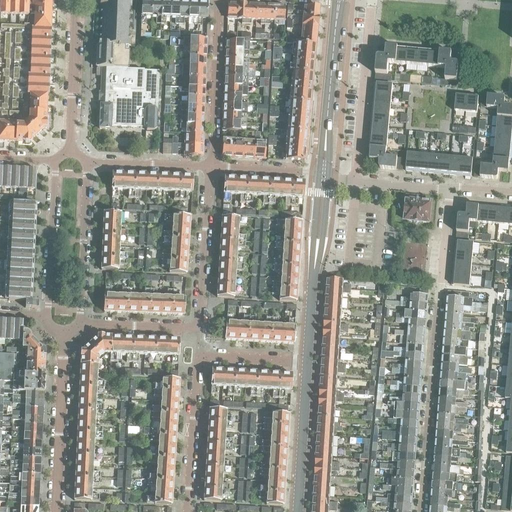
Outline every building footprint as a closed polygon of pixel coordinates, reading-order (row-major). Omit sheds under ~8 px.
[(1,5),(0,15),(10,15),(10,0),(0,0),(0,5),(1,5)] [(10,0),(10,15),(19,15),(19,0),(10,0)] [(19,0),(19,15),(28,16),(28,13),(28,7),(28,0),(19,0)] [(101,46),(134,48),(135,37),(130,37),(130,38),(128,38),(129,31),(133,31),(133,30),(130,30),(131,23),(133,23),(133,22),(131,21),(131,15),(134,15),(134,13),(131,13),(131,0),(99,0),(100,6),(102,6),(102,12),(99,12),(99,14),(102,14),(102,21),(99,20),(99,22),(102,22),(101,29),(99,29),(99,30),(101,30),(101,37),(98,37),(98,39),(101,39),(101,45),(101,46)] [(151,18),(152,0),(142,0),(141,24),(146,24),(146,18),(151,18)] [(161,1),(152,0),(151,18),(156,18),(156,25),(160,25),(161,1)] [(161,1),(160,25),(165,25),(166,19),(171,19),(171,1),(161,1)] [(171,1),(171,19),(175,19),(175,25),(179,25),(180,2),(171,1)] [(180,2),(179,25),(184,25),(184,19),(189,19),(189,2),(180,2)] [(189,2),(189,19),(193,19),(193,25),(197,25),(197,26),(198,26),(199,2),(189,2)] [(199,2),(198,26),(202,26),(202,19),(207,19),(208,5),(208,4),(207,3),(206,2),(199,2)] [(236,19),(236,4),(230,4),(228,6),(227,19),(236,19)] [(247,5),(236,4),(236,19),(237,19),(237,20),(242,20),(242,24),(246,25),(247,5)] [(256,5),(247,5),(246,25),(251,25),(251,21),(256,21),(256,5)] [(265,25),(266,6),(258,5),(256,5),(256,21),(261,21),(260,25),(265,25)] [(34,17),(34,18),(51,18),(52,7),(35,6),(35,7),(34,16),(34,17)] [(275,6),(266,6),(265,25),(270,26),(270,22),(274,22),(275,6)] [(275,6),(274,22),(274,26),(279,26),(279,21),(284,22),(285,6),(275,6)] [(303,16),(318,18),(319,7),(301,6),(301,11),(303,12),(303,16)] [(318,18),(303,16),(302,16),(302,21),(300,21),(300,26),(317,28),(318,28),(319,18),(318,18)] [(34,28),(34,29),(48,29),(51,29),(51,18),(34,18),(34,28)] [(316,37),(317,28),(300,26),(299,31),(302,31),(301,35),(316,37)] [(32,28),(32,38),(51,39),(51,29),(48,29),(34,29),(34,28),(32,28)] [(316,37),(301,35),(300,44),(315,47),(316,37)] [(32,38),(31,47),(50,48),(51,39),(32,38)] [(183,48),(206,49),(207,39),(190,39),(189,44),(183,43),(183,48)] [(227,41),(226,50),(249,51),(249,47),(243,47),(244,42),(227,41)] [(294,51),(293,56),(304,57),(303,63),(314,64),(316,48),(315,47),(300,44),(298,44),(298,43),(295,43),(295,51),(294,51)] [(101,46),(101,45),(98,45),(97,69),(101,69),(127,70),(128,70),(129,52),(128,52),(128,48),(134,48),(101,46)] [(31,47),(31,57),(50,57),(50,48),(31,47)] [(398,49),(396,65),(407,66),(409,48),(403,47),(401,49),(398,49)] [(206,49),(183,48),(183,52),(189,52),(189,57),(206,58),(206,49)] [(396,65),(398,49),(386,48),(385,58),(379,57),(378,57),(378,58),(377,58),(377,59),(375,81),(391,82),(392,76),(388,76),(389,64),(396,65)] [(414,48),(409,48),(407,66),(418,67),(419,51),(416,51),(414,48)] [(419,51),(418,67),(428,68),(430,50),(424,49),(422,51),(419,51)] [(226,50),(226,59),(243,60),(243,56),(249,56),(249,51),(226,50)] [(436,50),(430,50),(428,68),(439,69),(441,53),(438,53),(436,50)] [(270,62),(271,53),(271,52),(264,52),(261,52),(261,56),(265,56),(265,61),(266,61),(270,62)] [(441,53),(439,69),(447,69),(445,81),(442,80),(441,87),(457,88),(459,67),(459,66),(458,65),(457,64),(451,64),(452,54),(441,53)] [(304,57),(293,56),(292,68),(293,68),(293,74),(313,76),(314,64),(303,63),(304,57)] [(31,57),(31,66),(50,67),(50,57),(31,57)] [(206,58),(189,57),(188,62),(183,62),(182,66),(206,67),(206,58)] [(249,60),(243,60),(226,59),(225,68),(248,69),(249,60)] [(270,62),(266,61),(266,66),(262,66),(262,71),(264,71),(269,70),(270,62)] [(30,75),(49,76),(50,67),(31,66),(30,75)] [(206,67),(182,66),(182,71),(182,78),(188,79),(205,80),(206,67)] [(248,78),(248,69),(225,68),(225,77),(248,78)] [(127,70),(101,69),(100,93),(99,93),(98,119),(99,119),(99,129),(111,130),(111,127),(143,128),(146,131),(154,131),(157,129),(158,106),(159,71),(127,71),(127,70)] [(313,76),(293,74),(292,79),(291,79),(290,85),(301,86),(301,92),(312,93),(313,76)] [(28,75),(28,85),(49,86),(49,76),(30,75),(28,75)] [(242,78),(225,77),(225,86),(248,87),(248,83),(242,83),(242,78)] [(205,89),(205,80),(188,79),(182,78),(182,88),(205,89)] [(392,97),(393,85),(377,84),(377,87),(374,89),(374,95),(392,97)] [(28,85),(28,94),(47,95),(49,95),(49,86),(28,85)] [(301,86),(290,85),(289,96),(291,97),(290,103),(311,105),(312,93),(301,92),(301,86)] [(248,87),(225,86),(224,95),(241,96),(242,92),(247,92),(248,87)] [(205,89),(182,88),(181,93),(187,93),(187,98),(204,98),(205,89)] [(28,94),(27,104),(47,104),(47,95),(28,94)] [(466,113),(468,97),(464,97),(463,94),(456,94),(455,112),(466,113)] [(224,95),(224,104),(247,106),(247,101),(241,101),(241,96),(224,95)] [(392,97),(374,95),(373,101),(375,103),(375,106),(391,107),(392,97)] [(471,97),(468,97),(466,113),(477,114),(479,96),(473,95),(471,97)] [(498,117),(511,118),(511,107),(505,106),(505,101),(505,100),(505,99),(504,98),(482,96),(481,108),(498,110),(498,117)] [(204,98),(187,98),(187,102),(181,102),(181,107),(204,108),(204,98)] [(288,108),(288,114),(299,115),(298,121),(309,122),(311,105),(290,103),(289,108),(288,108)] [(27,104),(27,113),(29,113),(46,114),(47,104),(27,104)] [(224,104),(223,114),(241,114),(241,109),(247,110),(247,106),(224,104)] [(267,115),(268,107),(263,106),(257,106),(257,115),(262,115),(267,115)] [(372,111),(372,116),(390,118),(391,107),(375,106),(375,109),(372,111)] [(204,108),(181,107),(181,111),(187,111),(186,116),(204,117),(204,110),(204,108)] [(17,125),(16,142),(24,143),(25,143),(25,144),(29,144),(29,143),(30,143),(30,141),(45,128),(46,128),(47,127),(48,123),(47,123),(46,121),(46,114),(29,113),(28,120),(28,121),(24,125),(17,125)] [(241,114),(223,114),(223,123),(246,124),(246,119),(240,119),(241,114)] [(299,115),(288,114),(287,126),(288,126),(287,132),(308,134),(309,122),(298,121),(299,115)] [(204,117),(186,116),(186,121),(180,120),(180,125),(203,126),(204,117)] [(390,118),(372,116),(371,122),(373,124),(373,127),(389,129),(390,118)] [(511,118),(498,117),(497,128),(511,129),(511,118)] [(8,122),(7,142),(9,142),(16,142),(17,125),(15,125),(15,122),(8,122)] [(246,124),(223,123),(223,132),(240,133),(240,128),(246,128),(246,124)] [(203,126),(180,125),(179,129),(186,129),(186,135),(203,135),(203,126)] [(370,132),(370,138),(388,140),(389,129),(373,127),(373,130),(370,132)] [(511,129),(497,128),(496,139),(511,140),(511,137),(511,129)] [(286,137),(285,143),(296,144),(295,150),(307,151),(308,134),(287,132),(287,137),(286,137)] [(186,135),(185,145),(203,146),(203,135),(186,135)] [(388,140),(370,138),(369,144),(371,146),(371,148),(370,160),(380,161),(379,167),(379,168),(380,168),(380,169),(381,169),(403,171),(404,159),(386,158),(388,140)] [(511,140),(496,139),(495,149),(511,150),(511,143),(511,140)] [(233,158),(234,141),(223,140),(222,155),(222,156),(223,157),(224,157),(233,158)] [(244,142),(234,141),(233,158),(243,158),(244,142)] [(255,142),(244,142),(243,158),(254,159),(255,142)] [(255,142),(254,159),(265,160),(266,143),(255,142)] [(285,143),(279,143),(279,146),(285,146),(284,155),(285,155),(285,161),(303,163),(306,161),(307,151),(295,150),(296,144),(285,143)] [(172,145),(172,153),(172,155),(177,156),(177,149),(185,150),(185,156),(201,156),(202,156),(202,155),(203,146),(185,145),(177,145),(172,145)] [(511,150),(495,149),(494,160),(510,161),(510,159),(511,156),(511,150)] [(417,171),(419,155),(408,154),(406,171),(412,172),(414,170),(417,171)] [(419,155),(417,171),(420,171),(422,173),(428,174),(430,156),(419,155)] [(440,157),(430,156),(428,174),(434,174),(436,172),(439,173),(440,157)] [(440,157),(439,173),(442,173),(444,175),(450,176),(451,158),(440,157)] [(451,158),(450,176),(455,176),(457,174),(460,175),(462,159),(451,158)] [(462,159),(460,175),(463,175),(465,177),(471,178),(473,160),(462,159)] [(499,172),(502,172),(509,173),(510,161),(494,160),(493,167),(475,166),(474,178),(479,178),(496,180),(497,180),(498,179),(498,178),(499,172)] [(3,168),(2,188),(10,189),(11,169),(3,168)] [(20,169),(11,169),(10,189),(19,189),(20,169)] [(20,169),(19,189),(27,190),(28,170),(20,169)] [(28,170),(27,190),(36,190),(37,170),(28,170)] [(123,190),(124,173),(113,173),(112,190),(118,190),(123,190)] [(135,174),(124,173),(123,190),(128,191),(135,191),(135,174)] [(147,174),(135,174),(135,191),(141,191),(146,191),(147,174)] [(158,175),(147,174),(146,191),(151,191),(158,192),(158,175)] [(158,192),(164,192),(169,192),(170,175),(158,175),(158,192)] [(169,192),(174,192),(180,193),(181,176),(170,175),(169,192)] [(193,176),(181,176),(180,193),(186,193),(192,193),(193,176)] [(225,177),(224,194),(230,195),(235,195),(236,178),(225,177)] [(247,179),(236,178),(235,195),(240,195),(246,196),(247,179)] [(259,179),(247,179),(246,196),(253,196),(258,196),(259,179)] [(270,180),(259,179),(258,196),(263,197),(269,197),(270,180)] [(270,180),(269,197),(275,197),(280,198),(281,181),(270,180)] [(281,181),(280,198),(292,198),(293,181),(281,181)] [(293,181),(292,198),(303,199),(304,182),(293,181)] [(429,223),(431,204),(431,202),(429,202),(420,201),(420,197),(406,195),(401,199),(405,204),(407,205),(406,221),(429,223)] [(13,213),(33,214),(34,204),(13,203),(13,213)] [(470,222),(477,223),(479,207),(467,206),(466,216),(461,215),(460,216),(459,216),(458,217),(458,218),(456,239),(468,240),(470,222)] [(488,224),(490,206),(484,206),(482,208),(479,207),(477,223),(488,224)] [(495,207),(490,206),(488,224),(499,225),(500,209),(497,209),(495,207)] [(510,226),(511,208),(505,208),(503,210),(500,209),(499,225),(510,226)] [(33,214),(13,213),(12,223),(33,224),(33,214)] [(121,214),(104,213),(103,224),(121,225),(121,220),(129,221),(129,215),(121,214)] [(173,216),(173,217),(166,216),(166,222),(173,223),(173,228),(190,229),(190,217),(173,216)] [(222,217),(221,229),(239,230),(239,226),(247,226),(247,220),(239,219),(239,218),(222,217)] [(284,232),(301,234),(302,222),(285,221),(285,222),(277,222),(277,227),(284,228),(284,232)] [(33,224),(12,223),(12,232),(32,233),(33,224)] [(103,224),(103,236),(128,237),(128,231),(121,231),(121,225),(103,224)] [(165,233),(164,239),(189,240),(190,229),(173,228),(172,234),(165,233)] [(239,230),(221,229),(221,240),(246,242),(246,236),(238,236),(239,230)] [(32,233),(12,232),(11,242),(32,243),(32,233)] [(301,234),(284,232),(283,239),(276,238),(276,244),(300,245),(301,234)] [(103,236),(102,248),(120,248),(120,243),(128,244),(128,237),(103,236)] [(189,240),(164,239),(164,245),(171,245),(171,251),(188,252),(189,240)] [(246,242),(221,240),(220,252),(237,253),(238,248),(245,249),(246,242)] [(32,243),(11,242),(11,252),(31,253),(32,243)] [(457,253),(473,255),(474,244),(456,242),(456,248),(457,250),(457,253)] [(300,245),(276,244),(275,250),(282,250),(282,255),(300,257),(300,245)] [(102,248),(102,259),(127,260),(127,254),(120,254),(120,248),(102,248)] [(188,252),(171,251),(170,256),(163,256),(163,262),(187,263),(188,252)] [(31,253),(11,252),(10,262),(31,263),(31,253)] [(220,252),(219,263),(244,265),(245,259),(237,259),(237,253),(220,252)] [(455,258),(454,264),(472,266),(473,255),(457,253),(457,256),(455,258)] [(275,261),(274,266),(299,268),(300,257),(282,255),(282,261),(275,261)] [(127,266),(127,260),(102,259),(102,271),(119,272),(119,266),(127,266)] [(10,262),(10,271),(30,272),(31,263),(10,262)] [(187,275),(187,268),(187,263),(163,262),(163,267),(170,268),(170,274),(187,275)] [(244,265),(219,263),(218,275),(236,276),(236,271),(244,271),(244,265)] [(472,266),(454,264),(454,270),(455,272),(455,275),(471,276),(472,266)] [(299,268),(274,266),(274,272),(281,273),(281,278),(298,280),(299,268)] [(30,272),(10,271),(9,281),(30,282),(30,272)] [(236,276),(218,275),(218,286),(243,288),(243,282),(235,281),(236,276)] [(471,276),(455,275),(455,278),(453,280),(452,286),(470,288),(471,276)] [(298,280),(281,278),(280,284),(273,284),(273,289),(297,291),(298,280)] [(344,286),(344,280),(328,280),(327,289),(351,291),(352,286),(344,286)] [(9,281),(9,291),(29,292),(30,282),(9,281)] [(243,288),(218,286),(217,298),(234,299),(234,293),(242,294),(243,288)] [(116,314),(116,297),(111,296),(112,288),(105,288),(104,313),(116,314)] [(122,297),(116,297),(116,314),(127,314),(128,289),(122,289),(122,297)] [(128,289),(127,314),(138,314),(139,297),(134,297),(134,290),(128,289)] [(297,291),(273,289),(272,295),(280,296),(280,301),(297,303),(297,291)] [(351,291),(327,289),(327,299),(343,300),(344,294),(351,295),(351,291)] [(139,297),(138,314),(150,315),(151,290),(145,290),(145,297),(139,297)] [(151,290),(150,315),(161,315),(162,298),(156,298),(157,291),(151,290)] [(167,298),(162,298),(161,315),(173,316),(174,291),(168,290),(167,298)] [(29,292),(9,291),(8,301),(26,302),(25,309),(38,309),(38,302),(29,302),(29,292)] [(174,291),(173,316),(184,316),(185,299),(179,299),(179,291),(174,291)] [(473,299),(469,299),(470,294),(448,292),(448,297),(447,297),(447,306),(477,309),(477,306),(477,305),(473,304),(473,299)] [(428,296),(420,295),(412,295),(411,299),(402,298),(401,303),(428,305),(428,296)] [(343,300),(327,299),(326,309),(343,310),(343,300)] [(427,313),(428,305),(401,303),(386,302),(386,306),(411,308),(410,312),(427,313)] [(476,313),(477,309),(447,306),(446,315),(464,316),(464,312),(476,313)] [(326,309),(325,319),(342,320),(343,310),(326,309)] [(426,322),(427,313),(410,312),(403,311),(402,315),(397,315),(397,319),(426,322)] [(464,316),(446,315),(445,323),(474,326),(478,326),(479,320),(463,319),(464,316)] [(237,341),(238,324),(233,324),(234,316),(227,316),(226,341),(237,341)] [(238,324),(237,341),(248,342),(250,317),(244,317),(244,324),(238,324)] [(256,318),(250,317),(248,342),(260,343),(261,325),(256,325),(256,318)] [(261,325),(260,343),(271,343),(273,319),(267,319),(266,326),(261,325)] [(279,319),(273,319),(271,343),(282,344),(284,327),(278,326),(279,319)] [(295,320),(289,319),(289,327),(284,327),(282,344),(294,345),(295,320)] [(325,319),(325,329),(349,330),(349,326),(342,325),(342,320),(325,319)] [(426,330),(426,322),(397,319),(396,323),(409,325),(409,329),(426,330)] [(15,321),(6,321),(5,341),(14,341),(15,321)] [(15,321),(14,341),(22,342),(23,333),(23,322),(15,321)] [(474,326),(445,323),(445,332),(462,332),(462,329),(474,329),(474,326)] [(349,330),(325,329),(324,339),(341,340),(341,338),(341,334),(349,335),(349,330)] [(425,338),(426,330),(409,329),(408,333),(396,331),(395,336),(396,336),(425,338)] [(445,332),(444,340),(469,342),(471,342),(472,333),(462,332),(445,332)] [(23,333),(22,342),(22,350),(27,350),(27,355),(40,355),(44,352),(27,333),(23,333)] [(111,355),(112,337),(104,337),(104,336),(103,335),(99,335),(98,336),(98,338),(82,352),(81,352),(80,353),(80,357),(80,358),(81,358),(81,365),(98,366),(98,360),(105,354),(111,355)] [(424,347),(425,338),(396,336),(396,341),(408,342),(407,345),(424,347)] [(112,337),(111,355),(111,362),(116,362),(116,355),(122,355),(122,338),(112,337)] [(122,338),(122,355),(127,355),(127,362),(133,363),(134,338),(122,338)] [(134,338),(133,363),(139,363),(139,356),(144,356),(145,339),(134,338)] [(156,339),(145,339),(144,356),(150,356),(150,363),(155,363),(156,339)] [(168,339),(156,339),(155,363),(161,363),(162,357),(167,357),(168,339)] [(168,339),(167,357),(172,357),(172,365),(178,365),(178,363),(179,340),(168,339)] [(341,340),(324,339),(324,348),(340,349),(341,340)] [(469,342),(444,340),(443,348),(468,350),(469,342)] [(394,348),(394,349),(394,353),(424,355),(424,347),(407,345),(407,349),(394,348)] [(340,349),(324,348),(323,358),(339,359),(340,349)] [(443,348),(443,357),(468,358),(468,350),(443,348)] [(25,358),(25,363),(36,363),(36,365),(45,366),(46,353),(44,352),(40,355),(27,355),(26,358),(25,358)] [(387,352),(382,352),(382,355),(386,356),(406,358),(406,362),(423,364),(424,355),(394,353),(387,353),(387,352)] [(0,354),(0,368),(16,369),(16,356),(0,354)] [(468,358),(443,357),(442,365),(460,367),(460,362),(461,363),(462,364),(473,364),(473,358),(468,358)] [(323,358),(322,368),(346,370),(347,366),(339,365),(339,359),(323,358)] [(393,365),(393,370),(422,372),(423,364),(406,362),(406,366),(393,365)] [(45,376),(45,366),(36,365),(36,363),(25,363),(25,371),(16,370),(15,374),(13,374),(26,375),(45,376)] [(98,366),(81,365),(81,371),(80,376),(97,377),(98,372),(98,366)] [(459,370),(460,367),(442,365),(441,373),(470,376),(470,371),(459,370)] [(0,382),(4,382),(12,383),(13,383),(13,374),(15,374),(16,370),(16,369),(0,368),(0,382)] [(322,368),(322,378),(338,379),(338,374),(346,375),(346,370),(322,368)] [(223,387),(224,370),(212,370),(211,395),(217,395),(218,387),(223,387)] [(235,371),(224,370),(223,387),(228,388),(228,396),(233,396),(235,371)] [(422,372),(393,370),(392,374),(405,375),(405,379),(422,380),(422,372)] [(246,372),(235,371),(233,396),(240,397),(240,389),(245,389),(246,372)] [(246,372),(245,389),(251,390),(250,397),(256,397),(258,372),(246,372)] [(269,373),(258,372),(256,397),(262,398),(263,390),(268,391),(269,373)] [(280,374),(269,373),(268,391),(273,391),(272,405),(273,406),(278,406),(280,374)] [(470,376),(441,373),(441,382),(458,383),(458,379),(470,380),(470,376)] [(44,393),(45,376),(26,375),(13,374),(13,383),(13,391),(13,392),(17,392),(26,393),(44,393)] [(292,374),(280,374),(278,406),(285,406),(286,391),(291,392),(292,374)] [(97,377),(80,376),(80,388),(104,389),(104,383),(97,382),(97,377)] [(322,378),(321,388),(338,389),(338,379),(322,378)] [(179,392),(180,381),(180,380),(163,379),(162,385),(155,385),(155,390),(179,392)] [(422,380),(405,379),(404,383),(388,382),(387,386),(391,387),(421,389),(422,380)] [(375,393),(376,382),(371,381),(370,389),(363,388),(363,392),(368,393),(370,393),(375,393)] [(4,386),(4,382),(0,382),(0,390),(13,391),(13,383),(12,383),(11,387),(4,386)] [(468,384),(458,383),(441,382),(440,390),(467,392),(468,384)] [(421,389),(391,387),(390,391),(404,392),(404,396),(420,397),(421,389)] [(80,388),(79,399),(97,400),(97,394),(104,394),(104,389),(80,388)] [(321,388),(320,398),(344,399),(345,395),(337,394),(338,389),(321,388)] [(13,391),(0,390),(0,398),(3,399),(3,394),(13,395),(13,392),(13,391)] [(162,396),(161,402),(178,403),(179,392),(155,390),(154,395),(162,396)] [(469,392),(467,392),(440,390),(439,399),(456,400),(463,400),(463,396),(468,396),(469,392)] [(43,401),(44,393),(26,393),(26,396),(17,396),(17,392),(13,392),(13,395),(13,396),(13,400),(43,401)] [(420,405),(420,397),(404,396),(404,400),(390,399),(390,403),(420,405)] [(0,398),(0,406),(11,407),(11,403),(3,403),(3,399),(0,398)] [(344,399),(320,398),(320,407),(336,408),(337,403),(344,404),(344,399)] [(97,400),(79,399),(79,410),(103,411),(103,405),(97,405),(97,400)] [(456,404),(456,400),(439,399),(439,407),(467,409),(468,405),(456,404)] [(43,410),(43,401),(13,400),(12,404),(25,405),(25,409),(43,410)] [(178,410),(178,403),(161,402),(160,408),(154,407),(153,413),(178,415),(178,410)] [(420,405),(390,403),(389,407),(403,408),(402,412),(419,414),(420,405)] [(11,407),(0,406),(0,414),(2,415),(3,411),(7,411),(7,416),(12,416),(12,412),(12,408),(11,408),(11,407)] [(320,407),(319,417),(336,418),(336,408),(320,407)] [(439,407),(438,415),(455,417),(460,417),(460,413),(468,414),(468,410),(467,409),(439,407)] [(43,418),(43,410),(25,409),(25,413),(12,412),(12,416),(43,418)] [(79,410),(78,421),(96,422),(96,417),(103,417),(103,411),(79,410)] [(226,417),(227,411),(210,410),(209,421),(234,423),(235,418),(226,417)] [(418,422),(419,414),(402,412),(395,412),(394,420),(418,422)] [(177,417),(178,415),(153,413),(153,419),(160,420),(159,425),(177,426),(177,417)] [(2,420),(2,415),(0,414),(0,423),(11,424),(12,420),(2,420)] [(273,414),(272,420),(263,419),(263,425),(289,427),(290,415),(273,414)] [(438,415),(437,424),(467,426),(468,426),(469,422),(455,421),(455,417),(438,415)] [(12,420),(11,424),(11,425),(12,425),(12,421),(24,421),(24,425),(42,426),(43,418),(12,416),(12,420)] [(319,417),(319,427),(343,429),(343,428),(345,428),(346,425),(335,424),(336,418),(319,417)] [(418,422),(394,420),(389,419),(388,424),(401,425),(401,429),(418,431),(418,422)] [(78,421),(78,433),(102,434),(102,428),(96,428),(96,422),(78,421)] [(209,421),(208,433),(226,434),(226,429),(234,429),(234,423),(209,421)] [(11,429),(11,425),(11,424),(0,423),(0,431),(1,431),(2,429),(11,429)] [(437,424),(437,432),(454,434),(454,429),(467,430),(467,426),(437,424)] [(42,434),(42,426),(24,425),(24,429),(15,429),(15,425),(12,425),(11,425),(11,429),(11,433),(42,434)] [(143,436),(152,436),(176,437),(177,426),(159,425),(159,431),(133,430),(133,435),(143,436)] [(263,425),(262,431),(271,431),(270,437),(288,438),(289,427),(263,425)] [(319,427),(318,437),(334,438),(335,432),(342,433),(343,429),(319,427)] [(384,432),(383,436),(417,439),(418,431),(401,429),(401,433),(384,432)] [(1,436),(1,431),(0,431),(0,439),(11,440),(11,436),(1,436)] [(437,432),(436,441),(469,443),(469,439),(459,438),(460,434),(454,434),(437,432)] [(41,443),(42,434),(11,433),(11,436),(11,440),(11,442),(14,442),(14,438),(24,438),(24,442),(41,443)] [(102,434),(78,433),(77,444),(95,445),(95,439),(102,440),(102,434)] [(208,433),(208,444),(233,446),(233,440),(226,440),(226,434),(208,433)] [(176,442),(176,437),(152,436),(151,442),(158,442),(158,448),(175,449),(176,442)] [(417,439),(383,436),(383,441),(400,442),(400,446),(416,447),(417,439)] [(287,449),(288,438),(270,437),(270,443),(262,442),(261,448),(287,449)] [(334,438),(318,437),(317,447),(334,448),(334,438)] [(11,445),(11,442),(11,440),(0,439),(0,447),(1,448),(1,445),(10,445),(11,445)] [(364,450),(370,450),(371,440),(363,439),(362,445),(365,445),(364,450)] [(436,441),(435,449),(453,450),(453,446),(468,447),(469,443),(436,441)] [(41,451),(41,443),(24,442),(23,445),(11,445),(10,445),(11,450),(41,451)] [(95,450),(95,445),(77,444),(77,455),(104,456),(104,451),(95,450)] [(233,446),(208,444),(207,456),(224,457),(225,451),(233,452),(233,446)] [(388,449),(388,453),(416,456),(416,447),(400,446),(393,445),(392,449),(388,449)] [(1,453),(1,448),(0,447),(0,456),(11,457),(11,454),(11,450),(10,450),(10,453),(1,453)] [(334,448),(317,447),(317,457),(333,458),(334,448)] [(151,454),(150,459),(175,460),(175,449),(158,448),(158,454),(151,454)] [(286,461),(287,449),(261,448),(261,454),(269,454),(269,460),(286,461)] [(435,449),(435,457),(467,460),(467,459),(466,459),(466,455),(452,454),(453,450),(435,449)] [(11,450),(11,454),(23,454),(23,458),(41,459),(41,451),(11,450)] [(361,456),(361,459),(369,460),(370,450),(364,450),(364,455),(361,456)] [(416,456),(388,453),(384,453),(383,457),(399,459),(398,463),(415,464),(416,456)] [(104,456),(77,455),(76,467),(94,467),(94,462),(103,462),(104,456)] [(224,457),(207,456),(206,467),(231,469),(231,463),(224,462),(224,457)] [(40,467),(41,459),(23,458),(22,462),(15,462),(15,458),(11,457),(10,461),(10,466),(15,466),(40,467)] [(333,458),(317,457),(316,467),(340,468),(340,464),(333,463),(333,458)] [(467,460),(435,457),(434,466),(451,467),(452,463),(467,464),(467,460)] [(175,460),(150,459),(150,464),(157,465),(156,471),(174,472),(175,460)] [(369,460),(361,459),(360,465),(363,465),(363,469),(368,470),(369,460)] [(286,472),(286,461),(269,460),(269,465),(260,465),(260,470),(286,472)] [(415,464),(398,463),(398,467),(381,466),(380,469),(390,470),(414,472),(415,464)] [(40,476),(40,467),(15,466),(15,469),(16,471),(22,471),(22,475),(40,476)] [(451,471),(451,467),(434,466),(433,474),(464,477),(464,472),(451,471)] [(94,467),(76,467),(76,478),(100,479),(100,473),(94,473),(94,467)] [(206,467),(205,478),(223,480),(223,474),(231,474),(231,469),(206,467)] [(316,467),(315,476),(332,477),(332,472),(340,473),(340,468),(316,467)] [(285,484),(286,472),(260,470),(259,476),(268,477),(267,482),(285,484)] [(414,472),(390,470),(390,479),(414,481),(414,472)] [(174,472),(156,471),(156,476),(149,475),(149,482),(173,483),(174,472)] [(39,484),(40,476),(22,475),(22,479),(14,478),(14,475),(10,474),(9,478),(10,478),(10,482),(39,484)] [(463,481),(464,477),(433,474),(433,483),(450,483),(450,480),(463,481)] [(332,477),(315,476),(315,486),(331,487),(332,477)] [(76,478),(75,489),(93,490),(93,485),(100,485),(100,479),(76,478)] [(205,478),(205,490),(230,492),(230,485),(223,485),(223,480),(205,478)] [(414,481),(390,479),(389,487),(413,489),(414,481)] [(39,492),(39,484),(10,482),(10,486),(10,487),(14,487),(21,487),(21,491),(39,492)] [(172,495),(173,487),(173,483),(149,482),(148,487),(155,487),(155,493),(172,495)] [(284,495),(285,484),(267,482),(267,488),(259,487),(258,493),(284,495)] [(450,483),(433,483),(432,491),(458,493),(458,484),(450,483)] [(331,487),(315,486),(314,496),(331,497),(331,487)] [(413,489),(389,487),(383,486),(383,491),(396,492),(396,496),(412,497),(413,489)] [(93,490),(75,489),(75,501),(92,502),(100,502),(100,495),(93,495),(93,490)] [(230,492),(205,490),(204,501),(221,502),(221,496),(230,497),(230,492)] [(511,490),(504,490),(503,501),(511,501),(511,490)] [(39,500),(39,492),(21,491),(21,496),(16,495),(9,494),(8,495),(8,498),(8,499),(39,500)] [(458,493),(432,491),(431,499),(449,501),(457,501),(458,493)] [(172,506),(172,500),(172,495),(155,493),(155,498),(147,498),(147,504),(155,504),(155,505),(172,506)] [(283,507),(284,495),(258,493),(258,499),(267,499),(266,505),(283,507)] [(331,497),(314,496),(313,506),(338,507),(338,504),(330,503),(331,497)] [(412,497),(396,496),(395,500),(377,499),(376,503),(382,504),(412,506),(412,497)] [(38,509),(39,500),(8,499),(7,503),(7,504),(21,504),(20,508),(38,509)] [(448,504),(449,501),(431,499),(431,508),(461,510),(463,510),(463,506),(448,504)] [(511,511),(511,501),(503,501),(503,507),(502,511),(511,511)]
